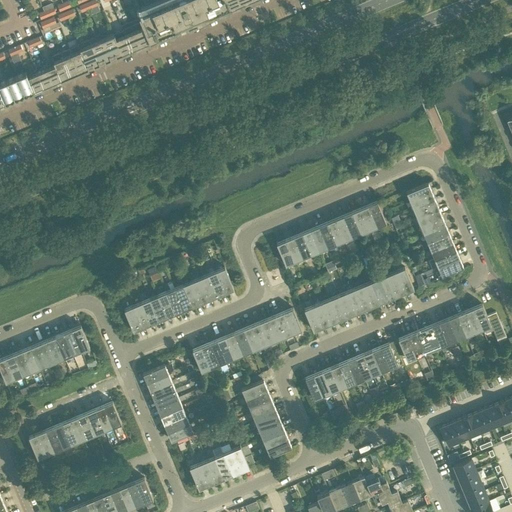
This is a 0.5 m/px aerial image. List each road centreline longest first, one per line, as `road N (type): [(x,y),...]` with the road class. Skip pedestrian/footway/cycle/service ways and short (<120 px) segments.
road 1 (residential): [(309,462),(276,371),(478,280),(478,258),(435,163),(418,161),(256,228),(246,236),(257,285),(252,301),(119,357)]
road 2 (primary): [(0,204),(479,0)]
road 3 (primary): [(387,0),(0,163)]
road 4 (residential): [(0,119),(282,0)]
road 5 (residential): [(309,462),(406,425),(448,511)]
road 6 (residential): [(0,336),(91,303),(119,357)]
road 7 (residential): [(187,511),(309,462)]
